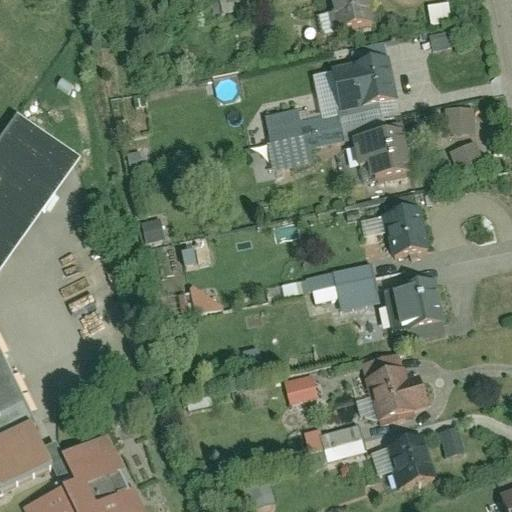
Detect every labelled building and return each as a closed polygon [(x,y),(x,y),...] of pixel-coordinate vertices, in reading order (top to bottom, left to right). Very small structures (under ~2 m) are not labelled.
[(225,0),(227,15),(310,3),(310,0),(225,0)] [(376,0),(329,0),(337,38),(382,29),(376,0)] [(434,28),(455,25),(452,6),(431,9),(434,28)] [(458,49),(455,35),(433,40),(437,54),(458,49)] [(402,102),(392,59),(340,72),(350,114),(402,102)] [(450,113),(450,141),(483,140),(483,113),(450,113)] [(0,274),(74,165),(13,124),(0,143),(0,274)] [(414,133),(367,143),(376,186),(424,177),(414,133)] [(464,180),(488,169),(478,147),(454,158),(464,180)] [(435,256),(425,215),(388,224),(397,265),(435,256)] [(370,242),(390,238),(386,222),(366,226),(370,242)] [(148,246),(167,243),(163,223),(145,226),(148,246)] [(342,304),(344,316),(383,309),(377,271),(272,289),(274,302),(316,295),(318,308),(342,304)] [(454,328),(444,286),(405,295),(415,337),(454,328)] [(222,317),(219,290),(197,292),(200,319),(222,317)] [(181,300),(193,323),(203,317),(190,295),(181,300)] [(411,361),(362,375),(378,430),(427,416),(411,361)] [(0,363),(0,498),(8,494),(47,476),(55,493),(18,511),(137,511),(104,442),(50,467),(0,363)] [(286,386),(293,409),(322,400),(316,377),(286,386)] [(325,441),(333,468),(370,457),(362,430),(325,441)] [(445,437),(450,462),(468,458),(463,433),(445,437)] [(322,434),(308,436),(311,457),(326,455),(322,434)] [(434,483),(422,443),(389,453),(396,477),(394,478),(399,494),(434,483)]
